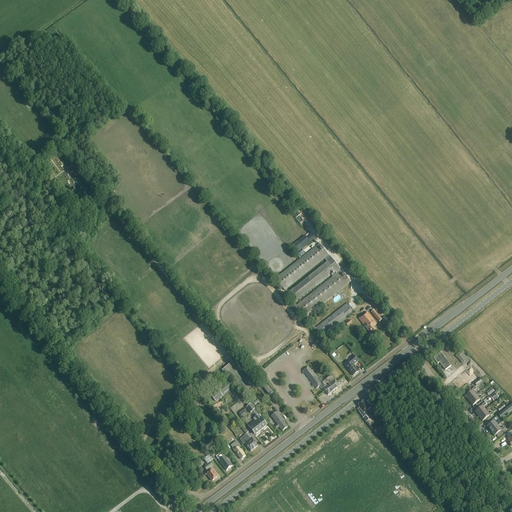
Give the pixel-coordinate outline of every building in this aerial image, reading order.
[(297,242),(290,247),(296,254),(303,249),(310,243),(305,236),(297,242)] [(319,244),(275,279),(284,290),(324,259),(328,256),(319,244)] [(327,262),(287,293),(295,303),(334,272),(336,274),(341,270),(329,255),(328,256),(324,259),(327,262)] [(336,274),(296,305),(306,318),(351,282),(341,270),(336,274)] [(347,304),(341,308),(316,328),(322,336),(353,312),(347,304)] [(382,320),(374,310),(371,312),(379,322),(382,320)] [(367,329),(372,335),(377,331),(373,326),(376,324),(367,312),(359,319),(367,330),(367,329)] [(312,349),(319,343),(317,340),(310,346),(312,349)] [(322,342),(318,344),(326,353),(329,350),(322,342)] [(336,356),(338,354),(336,351),(331,355),(337,363),(340,361),(336,356)] [(359,372),(354,365),(359,361),(355,356),(346,363),(348,365),(346,367),(353,376),(359,372)] [(340,386),(335,380),(334,380),(331,376),(324,381),(322,378),(319,381),(308,367),(303,371),(316,389),(320,386),(324,391),(328,395),(340,386)] [(245,378),(239,371),(231,377),(246,395),(249,392),(241,382),(245,378)] [(467,373),(454,383),(459,389),(468,382),(471,385),(478,379),(474,374),(470,377),(467,373)] [(474,384),(475,385),(476,387),(481,383),(480,382),(482,380),(481,378),(474,384)] [(218,391),(211,396),(216,402),(223,396),(222,395),(234,385),(230,381),(218,390),(218,391)] [(261,386),(269,396),(273,393),(265,383),(261,386)] [(469,401),(476,395),(473,392),(476,389),(475,387),(472,390),(465,396),(469,401)] [(494,393),(490,397),(491,399),(493,401),(496,399),(498,398),(494,393)] [(312,394),(304,400),(306,403),(314,398),(312,394)] [(476,395),(469,401),(473,406),(480,400),(481,401),(484,398),(482,396),(479,399),(476,395)] [(198,404),(195,400),(189,405),(196,414),(199,412),(197,409),(198,409),(196,406),(198,404)] [(368,405),(367,406),(363,401),(358,406),(359,408),(364,413),(370,408),(368,405)] [(478,417),(486,411),(483,407),(486,405),(485,403),(482,405),(482,406),(475,412),(478,417)] [(511,403),(497,414),(500,418),(511,408),(511,403)] [(246,408),(250,414),(255,409),(251,404),(246,408)] [(380,414),(375,407),(372,409),(377,416),(380,414)] [(364,413),(359,408),(357,409),(363,418),(366,416),(364,413)] [(489,414),(486,411),(478,417),(482,422),(490,416),(493,414),(492,412),(489,414)] [(285,422),(277,412),(271,416),(278,425),(274,429),(275,430),(279,427),(282,431),(288,427),(284,423),(285,422)] [(258,415),(257,416),(255,417),(257,420),(249,426),(255,435),(267,426),(260,418),(258,415)] [(490,432),(498,426),(495,422),(498,420),(496,418),(493,420),(494,421),(486,427),(490,432)] [(240,428),(245,435),(248,432),(243,425),(240,428)] [(498,426),(490,432),(494,436),(496,435),(498,438),(502,434),(500,431),(501,431),(502,431),(505,429),(504,427),(501,429),(498,426)] [(251,438),(250,439),(247,435),(244,437),(241,440),(243,444),(244,443),(251,452),(258,446),(251,438)] [(236,442),(234,444),(230,446),(235,452),(236,453),(241,460),(241,459),(242,460),(243,459),(243,458),(245,456),(243,453),(244,453),(241,449),(241,450),(239,448),(240,446),(236,442)] [(213,458),(218,454),(214,449),(211,451),(212,451),(209,453),(213,458)] [(232,466),(225,457),(224,458),(221,453),(216,457),(219,461),(226,471),(232,466)] [(210,463),(213,460),(209,455),(203,459),(208,465),(210,463)] [(210,463),(208,465),(204,467),(208,473),(207,474),(207,475),(207,477),(208,478),(209,478),(212,481),(218,477),(214,472),(215,472),(213,469),(212,470),(210,468),(212,466),(210,463)] [(213,496),(215,498),(228,487),(226,485),(213,496)]
